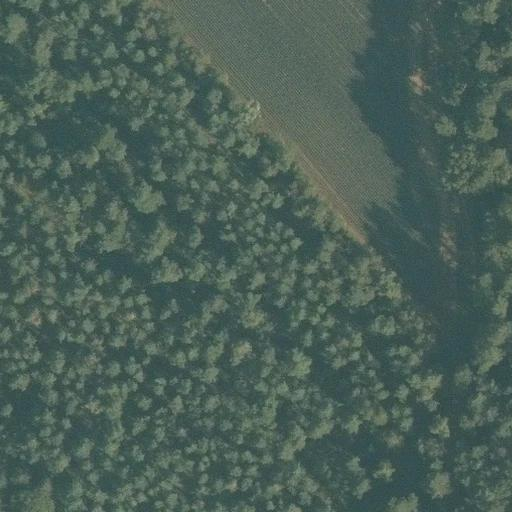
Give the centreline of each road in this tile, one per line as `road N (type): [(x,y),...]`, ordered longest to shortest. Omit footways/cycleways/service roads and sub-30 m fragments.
road 1 (track): [(458,510),(0,1)]
road 2 (track): [(464,166),(484,230),(486,268),(458,511)]
road 3 (track): [(511,316),(504,511)]
road 4 (track): [(445,0),(452,122),(464,166)]
